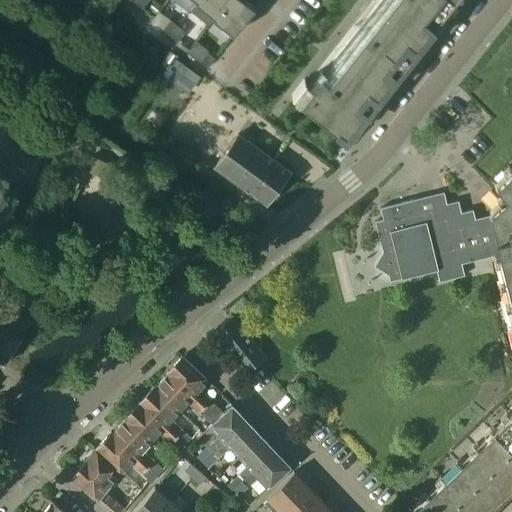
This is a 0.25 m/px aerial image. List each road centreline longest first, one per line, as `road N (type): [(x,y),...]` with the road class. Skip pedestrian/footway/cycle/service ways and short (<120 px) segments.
road 1 (unclassified): [(177,323),(378,157),(504,0)]
road 2 (residential): [(177,323),(364,511)]
road 3 (unclassified): [(27,456),(177,323)]
